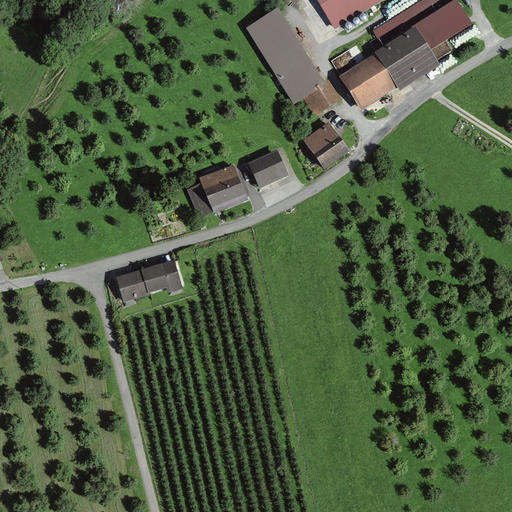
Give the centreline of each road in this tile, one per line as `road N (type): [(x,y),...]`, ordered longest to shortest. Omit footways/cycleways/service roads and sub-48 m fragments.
road 1 (unclassified): [(93,272),(239,226),(301,197),(433,90),(511,43)]
road 2 (unclassified): [(156,511),(93,272)]
